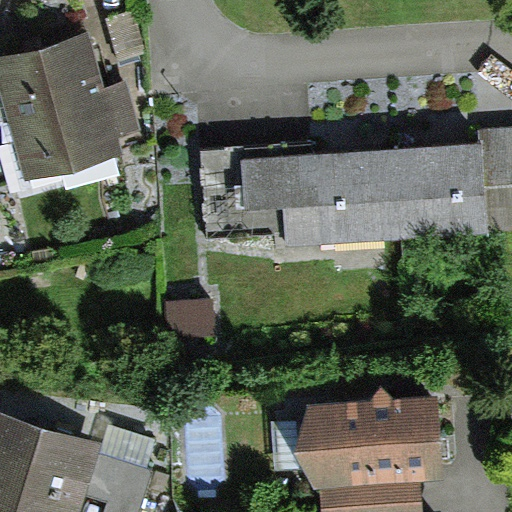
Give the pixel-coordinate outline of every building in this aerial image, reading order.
[(80,31),(0,55),(0,115),(11,112),(29,168),(136,135),(119,81),(98,88),(80,31)] [(473,229),(468,143),(243,156),(245,199),(290,196),(292,240),(473,229)] [(169,336),(204,335),(203,304),(168,305),(169,336)] [(435,470),(431,392),(315,398),(320,500),(414,495),(412,471),(435,470)] [(90,442),(0,415),(0,511),(72,511),(79,491),(106,499),(102,511),(130,511),(142,474),(86,457),(90,442)] [(415,511),(415,496),(322,502),(323,511),(415,511)]
